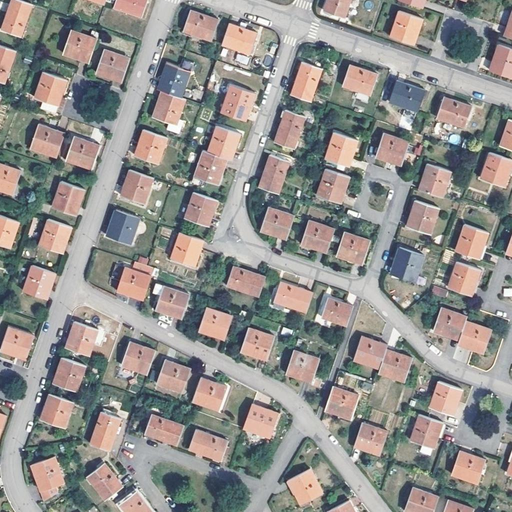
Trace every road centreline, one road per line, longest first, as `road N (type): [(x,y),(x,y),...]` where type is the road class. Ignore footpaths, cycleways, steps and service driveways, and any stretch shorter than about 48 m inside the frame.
road 1 (residential): [(296,24),(243,175),(240,219),(271,258),(368,291)]
road 2 (residential): [(167,0),(70,286)]
road 3 (residential): [(70,286),(272,389),(305,417)]
road 4 (residential): [(70,286),(14,444),(12,473),(31,511)]
road 5 (residential): [(296,24),(511,98)]
road 6 (residential): [(368,291),(438,360),(495,386)]
road 7 (residential): [(305,417),(380,511)]
road 8 (residential): [(392,215),(401,187),(377,174),(361,205),(387,216)]
